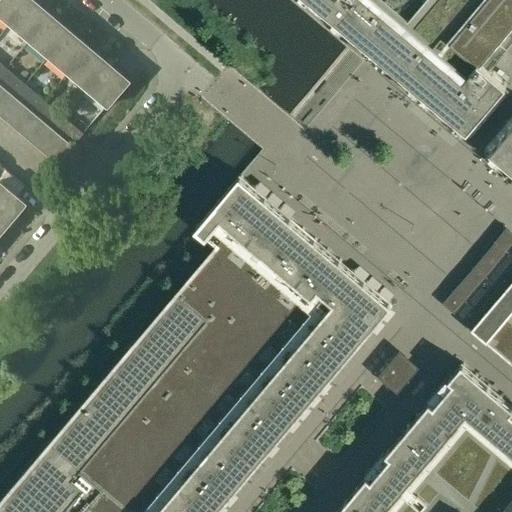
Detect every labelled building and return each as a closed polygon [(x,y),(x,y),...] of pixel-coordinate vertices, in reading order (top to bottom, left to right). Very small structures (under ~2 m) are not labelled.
[(0,0),(0,17),(8,25),(29,0),(0,0)] [(28,41),(50,14),(33,0),(29,0),(8,25),(28,41)] [(511,0),(315,0),(468,129),(507,83),(490,69),(511,42),(511,0)] [(50,14),(28,41),(47,57),(70,31),(50,14)] [(47,57),(66,74),(89,47),(70,31),(47,57)] [(108,63),(89,47),(66,74),(85,90),(108,63)] [(128,80),(108,63),(85,90),(105,107),(128,80)] [(5,68),(0,73),(0,78),(17,93),(24,85),(5,68)] [(36,109),(43,101),(24,85),(17,93),(36,109)] [(0,118),(1,119),(16,100),(7,93),(0,101),(0,118)] [(10,126),(25,108),(16,100),(1,119),(10,126)] [(43,101),(36,109),(56,125),(62,117),(43,101)] [(25,108),(10,126),(19,134),(35,116),(25,108)] [(19,134),(28,142),(44,124),(35,116),(19,134)] [(62,117),(56,125),(75,141),(82,133),(62,117)] [(511,123),(491,149),(511,166),(511,123)] [(28,142),(38,150),(53,131),(44,124),(28,142)] [(53,131),(38,150),(47,157),(62,139),(53,131)] [(47,157),(56,165),(71,147),(62,139),(47,157)] [(22,187),(4,171),(0,176),(0,182),(15,195),(22,187)] [(217,244),(0,501),(0,511),(215,511),(392,303),(240,174),(218,201),(214,206),(196,227),(198,228),(212,240),(217,244)] [(0,182),(0,216),(7,222),(24,202),(15,195),(0,182)] [(455,315),(511,247),(511,240),(510,238),(505,235),(501,231),(441,303),(455,315)] [(511,304),(483,338),(511,362),(511,304)] [(417,371),(395,353),(376,375),(398,393),(417,371)] [(511,511),(511,403),(462,362),(410,420),(334,511),(511,511)]
